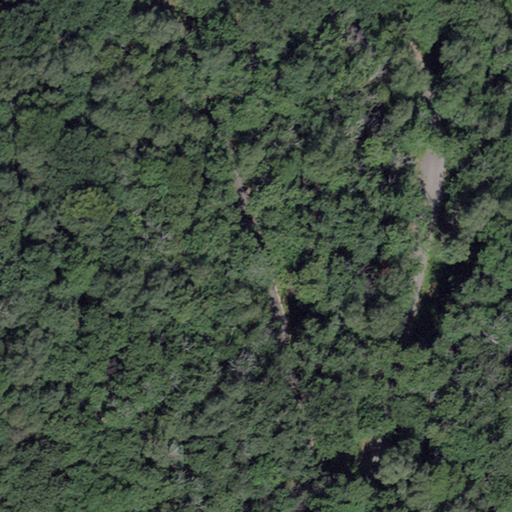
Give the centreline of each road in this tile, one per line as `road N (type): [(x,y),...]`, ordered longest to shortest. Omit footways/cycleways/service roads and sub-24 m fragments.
road 1 (unclassified): [(303,511),(305,454),(285,355),(175,0)]
road 2 (unclassified): [(381,0),(419,85),(433,165),(361,511)]
